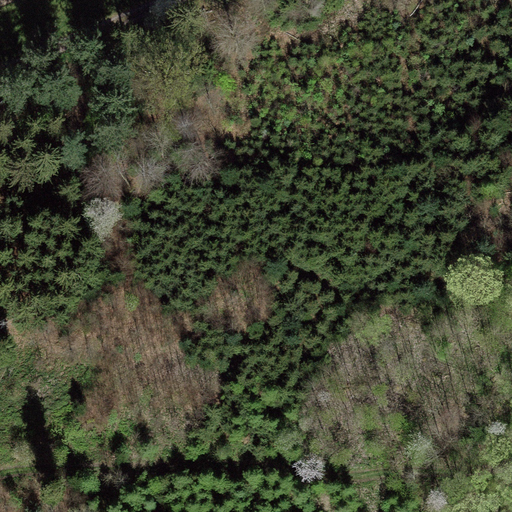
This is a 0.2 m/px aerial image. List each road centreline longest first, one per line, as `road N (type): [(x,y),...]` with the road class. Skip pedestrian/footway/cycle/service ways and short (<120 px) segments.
road 1 (track): [(511,468),(0,474)]
road 2 (track): [(0,71),(172,0)]
